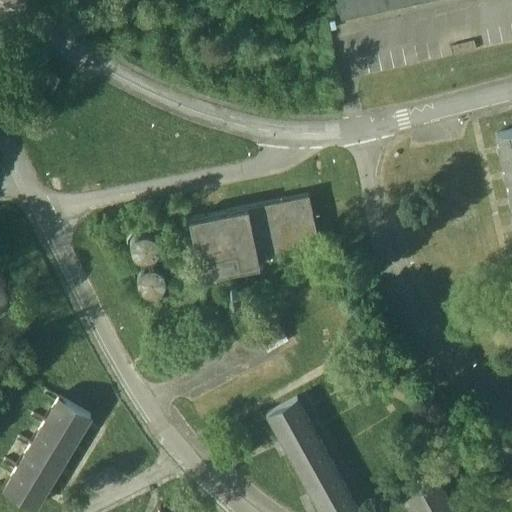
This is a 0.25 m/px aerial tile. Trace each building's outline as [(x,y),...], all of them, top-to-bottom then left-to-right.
[(338,0),(341,13),(412,0),(338,0)] [(59,79),(32,62),(24,75),(50,92),(59,79)] [(511,125),(493,130),(511,232),(511,125)] [(308,191),(185,214),(194,266),(317,243),(308,191)] [(142,229),(132,249),(147,257),(158,237),(142,229)] [(266,412),(320,511),(345,511),(357,506),(296,395),(266,412)] [(1,489),(32,508),(89,415),(58,396),(1,489)] [(403,485),(416,511),(456,511),(434,469),(403,485)]
